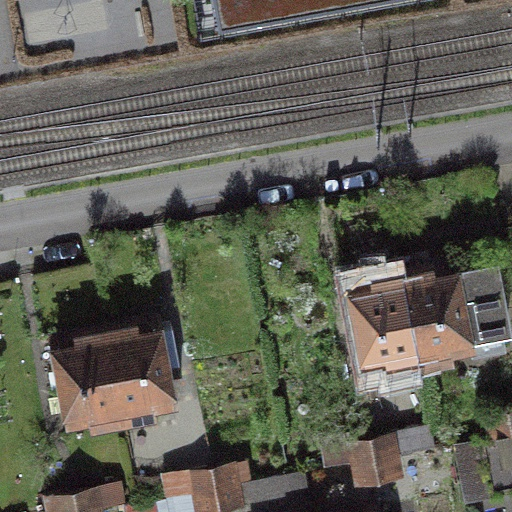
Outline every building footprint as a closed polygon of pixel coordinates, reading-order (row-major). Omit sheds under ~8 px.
[(217,0),(219,11),(278,0),(217,0)] [(403,270),(403,271),(421,365),(451,360),(449,347),(468,343),(466,333),(505,325),(494,263),(454,270),(453,261),(428,265),(403,270)] [(378,276),(353,280),(368,362),(388,358),(391,371),(421,365),(403,271),(378,276)] [(156,317),(106,326),(123,421),(153,415),(151,402),(171,399),(163,358),(156,317)] [(106,326),(56,335),(64,376),(71,417),(91,414),(93,426),(123,421),(106,326)] [(511,407),(489,412),(493,432),(511,428),(511,407)] [(338,440),(342,460),(356,458),(396,450),(436,443),(432,422),(338,440)] [(511,428),(493,432),(477,435),(488,494),(511,489),(511,428)] [(396,450),(356,458),(360,478),(400,471),(396,450)] [(233,461),(193,468),(196,487),(236,480),(233,461)] [(313,511),(305,467),(243,478),(249,511),(313,511)] [(240,500),(236,480),(196,487),(200,507),(240,500)] [(95,487),(55,494),(58,511),(66,511),(98,506),(95,487)]
